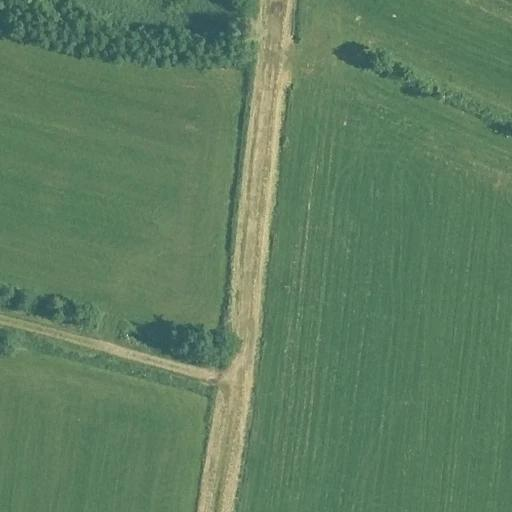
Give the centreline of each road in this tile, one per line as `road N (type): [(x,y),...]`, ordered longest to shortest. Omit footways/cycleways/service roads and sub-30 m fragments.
road 1 (track): [(275,0),(235,384)]
road 2 (track): [(235,384),(0,322)]
road 3 (track): [(235,384),(214,511)]
